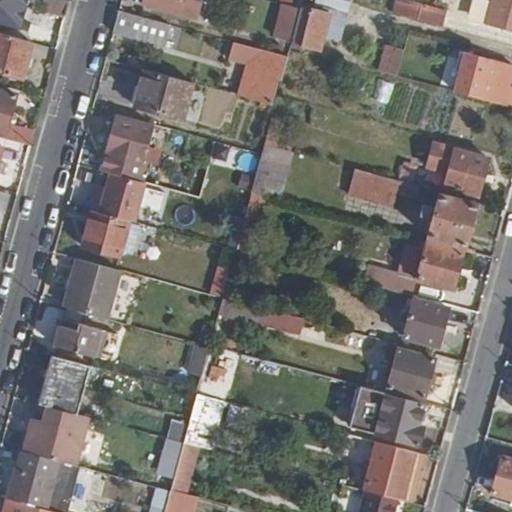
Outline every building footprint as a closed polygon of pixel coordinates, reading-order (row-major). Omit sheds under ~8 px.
[(14,0),(0,0),(0,29),(7,31),(14,0)] [(66,16),(70,1),(67,0),(45,0),(43,9),(66,16)] [(199,17),(203,0),(144,0),(144,3),(199,17)] [(301,8),(293,39),(292,41),(321,49),(325,34),(341,38),(352,1),(346,0),(320,0),(318,9),(302,5),(301,8)] [(410,0),(396,0),(393,13),(443,26),(447,10),(410,0)] [(471,0),(467,19),(482,23),(488,1),(485,0),(471,0)] [(511,0),(495,0),(488,25),(511,31),(511,0)] [(301,8),(284,3),(276,34),(293,39),(301,8)] [(172,24),(120,10),(114,32),(166,45),(172,24)] [(33,43),(0,33),(0,72),(23,79),(33,43)] [(288,56),(249,45),(232,41),(228,55),(245,60),(236,93),(272,103),(279,76),(282,77),(288,56)] [(399,76),(406,49),(391,46),(384,72),(399,76)] [(511,86),(510,86),(511,77),(511,65),(461,52),(456,71),(459,73),(454,91),(511,107),(511,86)] [(193,82),(145,69),(136,105),(183,118),(193,82)] [(16,95),(0,91),(0,86),(0,85),(0,132),(5,134),(16,95)] [(141,181),(155,127),(118,118),(97,196),(146,210),(153,185),(141,181)] [(31,146),(4,138),(2,148),(0,151),(28,158),(31,146)] [(265,142),(262,152),(251,191),(285,200),(299,152),(265,142)] [(480,196),(490,158),(433,144),(427,165),(447,171),(444,186),(480,196)] [(423,186),(433,189),(437,175),(404,166),(401,180),(423,186)] [(423,186),(401,180),(359,168),(351,194),(396,207),(400,190),(419,197),(423,186)] [(466,245),(477,205),(441,195),(438,208),(427,205),(424,217),(435,220),(431,236),(466,245)] [(132,221),(93,210),(84,246),(121,257),(123,250),(132,221)] [(132,221),(123,250),(134,252),(142,223),(132,221)] [(454,289),(465,254),(428,243),(419,280),(454,289)] [(121,270),(79,259),(66,306),(108,318),(121,270)] [(366,283),(395,291),(398,275),(370,267),(366,283)] [(219,268),(213,294),(223,297),(230,271),(219,268)] [(300,335),(305,320),(223,297),(218,313),(300,335)] [(439,348),(448,309),(414,299),(404,338),(439,348)] [(95,356),(101,329),(63,319),(56,345),(95,356)] [(341,353),(380,357),(382,337),(343,334),(341,353)] [(198,376),(206,348),(194,345),(186,372),(198,376)] [(210,345),(202,370),(216,373),(223,349),(210,345)] [(425,398),(435,359),(399,349),(388,387),(425,398)] [(39,404),(45,406),(78,415),(91,366),(52,355),(39,404)] [(419,425),(423,406),(388,396),(388,394),(364,387),(353,430),(420,448),(424,428),(419,425)] [(196,394),(183,443),(197,446),(208,397),(196,394)] [(30,419),(22,451),(25,451),(60,461),(75,465),(89,417),(78,415),(45,406),(41,420),(30,419)] [(365,491),(367,491),(398,499),(402,501),(415,453),(378,442),(365,491)] [(60,461),(25,451),(22,468),(16,467),(14,475),(11,487),(8,498),(47,508),(60,511),(67,511),(72,493),(53,486),(60,461)] [(511,498),(511,460),(504,458),(494,494),(511,498)] [(11,487),(14,475),(10,473),(5,486),(11,487)] [(367,491),(361,511),(394,511),(398,499),(367,491)] [(46,511),(47,508),(8,498),(4,511),(46,511)]
